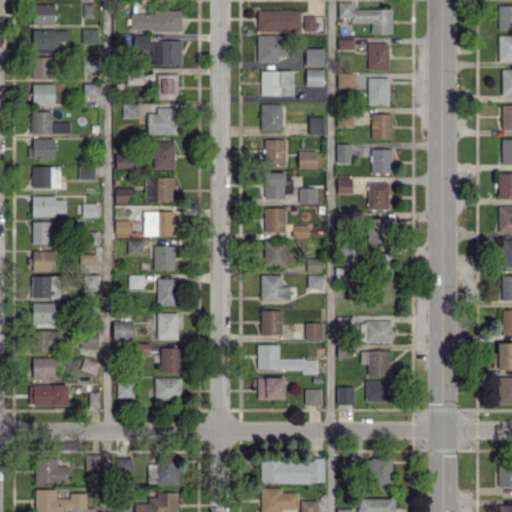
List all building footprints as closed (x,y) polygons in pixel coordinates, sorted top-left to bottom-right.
[(391,8),(352,9),(352,1),(337,1),(337,17),(350,16),(350,22),(370,22),(370,33),(391,33),(391,8)] [(32,24),(53,23),(53,3),(31,4),(32,24)] [(511,5),(496,5),(496,29),(511,29),(511,5)] [(300,9),(256,9),(256,31),(299,31),(300,9)] [(180,30),(180,11),(128,11),(128,30),(180,30)] [(313,30),(314,15),(303,15),(303,30),(313,30)] [(97,42),(96,28),(80,28),(81,43),(97,42)] [(67,30),(29,29),(29,52),(59,52),(59,44),(66,44),(67,30)] [(256,62),(278,62),(278,56),(287,56),(287,35),(256,34),(256,62)] [(511,35),(497,35),(497,62),(511,62),(511,35)] [(336,49),(353,48),(352,38),(336,38),(336,49)] [(180,40),(150,40),(151,64),(180,64),(180,40)] [(388,69),(387,42),(366,42),(367,69),(388,69)] [(322,65),(323,48),(304,48),(304,65),(322,65)] [(98,72),(98,55),(82,55),(82,71),(98,72)] [(52,57),(31,56),(30,77),(51,78),(52,57)] [(322,85),(322,68),(305,68),(304,85),(322,85)] [(511,95),(511,68),(500,69),(500,95),(511,95)] [(260,95),(291,94),(291,70),(260,70),(260,95)] [(353,87),(353,73),(336,72),(336,86),(353,87)] [(126,84),(142,83),(141,73),(126,73),(126,84)] [(176,74),(156,74),(156,98),(176,98),(176,74)] [(387,77),(366,77),(366,104),(388,104),(387,77)] [(53,83),(31,83),(31,103),(53,103),(53,83)] [(96,83),(82,83),(83,96),(97,96),(96,83)] [(121,103),(122,117),(138,116),(138,103),(121,103)] [(259,130),(281,130),(281,103),(260,103),(259,130)] [(511,128),(511,104),(500,104),(500,128),(511,128)] [(176,133),(175,106),(155,107),(155,112),(146,112),(146,134),(176,133)] [(51,110),(30,111),(30,133),(69,132),(69,121),(51,121),(51,110)] [(370,138),(391,138),(391,113),(369,113),(370,138)] [(323,133),(323,116),(306,116),(307,134),(323,133)] [(53,138),(29,138),(28,158),(53,158),(53,138)] [(285,162),(284,138),(263,139),(264,163),(285,162)] [(511,138),(500,138),(500,163),(511,163),(511,138)] [(173,168),(173,141),(152,140),(152,167),(173,168)] [(350,161),(350,143),(337,143),(338,161),(350,161)] [(391,148),(370,148),(369,172),(391,172),(391,148)] [(315,150),(297,150),(297,168),(315,168),(315,150)] [(131,154),(114,153),(114,167),(130,167),(131,154)] [(93,164),(77,165),(78,179),(94,178),(93,164)] [(58,187),(59,165),(31,165),(31,187),(58,187)] [(292,178),(284,178),(284,172),(264,172),(264,197),(282,197),(282,192),(291,193),(292,178)] [(511,197),(511,172),(497,172),(497,197),(511,197)] [(144,176),(144,201),(173,201),(173,176),(144,176)] [(351,177),(336,177),(336,192),(351,192),(351,177)] [(366,208),(388,208),(387,182),(366,182),(366,208)] [(114,202),(129,201),(128,187),(113,188),(114,202)] [(315,187),(298,187),(298,203),(315,203),(315,187)] [(31,215),(64,215),(65,199),(54,199),(54,195),(31,195),(31,215)] [(97,203),(81,202),(80,217),(96,217),(97,203)] [(511,205),(497,205),(497,232),(511,232),(511,205)] [(284,231),(284,207),(263,207),(263,231),(284,231)] [(173,210),(142,211),(142,235),(173,235),(173,210)] [(387,217),(365,218),(366,242),(387,242),(387,217)] [(129,234),(129,219),(113,220),(114,234),(129,234)] [(31,221),(32,243),(51,242),(51,221),(31,221)] [(307,225),(291,224),(291,237),(307,237),(307,225)] [(140,240),(126,240),(126,253),(140,253),(140,240)] [(511,240),(499,240),(498,266),(511,266),(511,240)] [(284,266),(284,241),(262,241),(263,267),(284,266)] [(153,269),(174,269),(173,244),(152,245),(153,269)] [(340,249),(340,265),(355,264),(355,249),(340,249)] [(53,250),(29,250),(29,263),(32,263),(32,270),(53,271),(53,250)] [(320,271),(320,258),(306,257),(305,270),(320,271)] [(260,301),(289,300),(288,285),(281,285),(281,273),(260,274),(260,301)] [(142,274),(127,274),(127,287),(142,287),(142,274)] [(322,274),(307,274),(306,288),(321,288),(322,274)] [(31,297),(59,296),(58,275),(30,275),(31,297)] [(511,299),(511,275),(500,275),(500,299),(511,299)] [(155,304),(175,304),(176,278),(156,277),(155,304)] [(53,301),(30,302),(30,323),(53,322),(53,301)] [(511,309),(500,309),(500,333),(511,333),(511,309)] [(281,333),(281,310),(260,310),(260,333),(281,333)] [(177,312),(155,312),(156,338),(177,338),(177,312)] [(391,341),(391,321),(359,320),(359,341),(391,341)] [(320,338),(320,322),(303,322),(303,338),(320,338)] [(111,338),(131,339),(131,324),(112,323),(111,338)] [(57,352),(58,330),(31,329),(30,351),(57,352)] [(97,329),(79,329),(79,347),(97,348),(97,329)] [(511,369),(511,342),(495,342),(495,355),(494,369),(511,369)] [(256,344),(256,368),(301,369),(301,373),(315,373),(316,358),(277,357),(277,344),(256,344)] [(180,372),(180,347),(159,347),(159,372),(180,372)] [(387,374),(388,350),(360,349),(359,363),(367,363),(366,374),(387,374)] [(32,378),(54,378),(53,356),(31,357),(32,378)] [(98,361),(83,357),(79,369),(94,374),(98,361)] [(180,376),(153,377),(154,398),(180,397),(180,376)] [(283,376),(256,376),(256,398),(283,399),(283,376)] [(511,402),(511,376),(496,376),(496,402),(511,402)] [(364,400),(390,401),(391,380),(364,379),(364,400)] [(116,381),(116,397),(132,397),(131,381),(116,381)] [(67,404),(66,384),(28,384),(28,405),(67,404)] [(336,404),(353,403),(352,386),(335,386),(336,404)] [(320,388),(303,388),(303,405),(320,404),(320,388)] [(98,391),(89,391),(88,405),(98,405),(98,391)] [(98,470),(98,453),(84,454),(84,470),(98,470)] [(176,483),(177,456),(155,455),(155,463),(146,463),(146,482),(176,483)] [(67,466),(55,465),(55,458),(34,457),(34,481),(67,482),(67,466)] [(131,457),(114,457),(113,473),(131,473),(131,457)] [(390,483),(391,458),(366,457),(365,483),(390,483)] [(323,459),(260,458),(259,481),(323,483),(323,459)] [(511,485),(511,466),(496,466),(497,485),(511,485)] [(297,492),(281,491),(281,486),(260,486),(259,511),(280,511),(281,508),(297,508),(297,492)] [(85,508),(85,492),(68,492),(68,498),(55,498),(55,489),(34,488),(33,511),(62,511),(63,507),(85,508)] [(176,511),(176,492),(147,493),(147,502),(131,502),(131,511),(176,511)] [(358,497),(357,511),(393,511),(394,498),(358,497)] [(316,511),(317,499),(299,499),(299,511),(316,511)]
